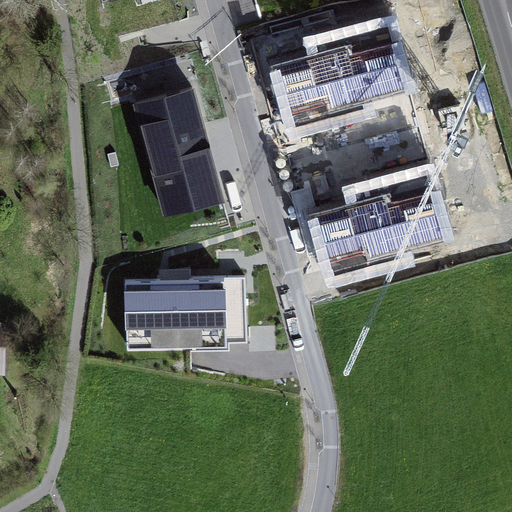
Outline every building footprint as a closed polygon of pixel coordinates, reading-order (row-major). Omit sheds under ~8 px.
[(409,79),(391,14),(311,36),(315,52),(275,63),(293,126),(369,105),(365,91),(409,79)] [(192,87),(136,102),(166,211),(222,195),(192,87)] [(119,164),(115,152),(107,154),(111,166),(119,164)] [(314,211),(331,274),(408,253),(404,239),(448,227),(430,161),(349,183),(354,200),(314,211)] [(245,276),(125,280),(128,345),(247,341),(245,276)]
